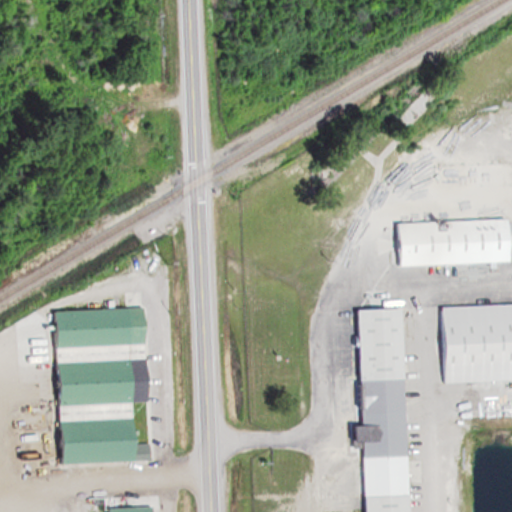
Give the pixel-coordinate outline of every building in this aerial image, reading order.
[(503,186),(503,166),(428,168),(428,188),(503,186)] [(392,228),(394,268),(509,264),(506,221),(392,228)] [(511,309),(437,313),(440,386),(511,381),(511,309)] [(50,316),(56,410),(131,405),(148,404),(143,310),(50,316)] [(353,315),(363,511),(410,511),(402,310),(353,315)] [(56,410),(58,469),(135,466),(131,405),(56,410)]
